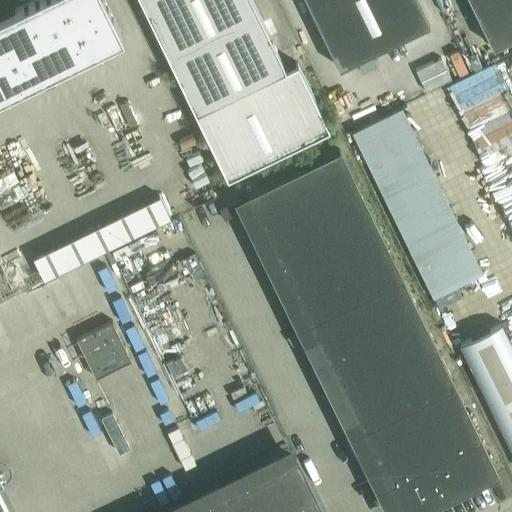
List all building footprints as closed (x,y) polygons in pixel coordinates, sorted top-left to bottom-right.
[(12,5),(0,11),(0,96),(123,36),(105,0),(30,0),(14,8),(12,5)] [(251,0),(141,0),(195,112),(227,176),(328,127),(297,61),(284,67),(251,0)] [(429,23),(417,0),(306,0),(339,66),(429,23)] [(470,0),(475,9),(493,0),(470,0)] [(511,0),(493,0),(475,9),(492,45),(511,35),(511,0)] [(371,56),(357,63),(361,72),(375,65),(371,56)] [(118,104),(128,126),(137,123),(127,100),(118,104)] [(280,259),(372,215),(339,149),(248,193),(280,259)] [(45,284),(176,227),(166,204),(35,261),(45,284)] [(372,215),(280,259),(307,314),(398,269),(372,215)] [(398,269),(307,314),(403,511),(412,511),(496,471),(398,269)] [(511,332),(511,330),(465,348),(511,461),(511,332)] [(0,511),(322,511),(295,456),(181,511),(11,511),(0,489),(0,511)]
